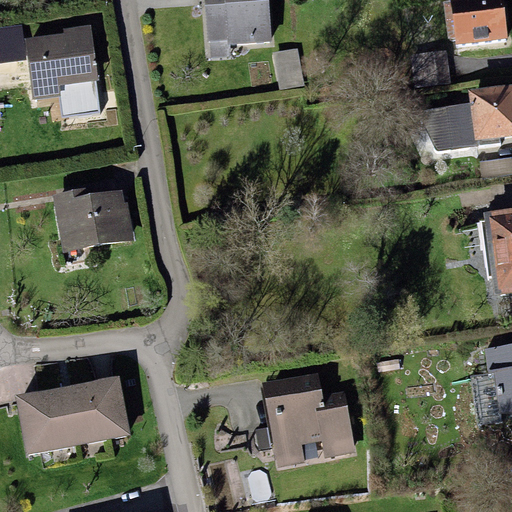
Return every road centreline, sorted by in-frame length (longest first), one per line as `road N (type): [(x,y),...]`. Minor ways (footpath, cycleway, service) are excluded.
road 1 (residential): [(127,0),(182,294),(179,314),(143,346)]
road 2 (residential): [(143,346),(153,358),(190,511)]
road 3 (residential): [(0,347),(143,346)]
